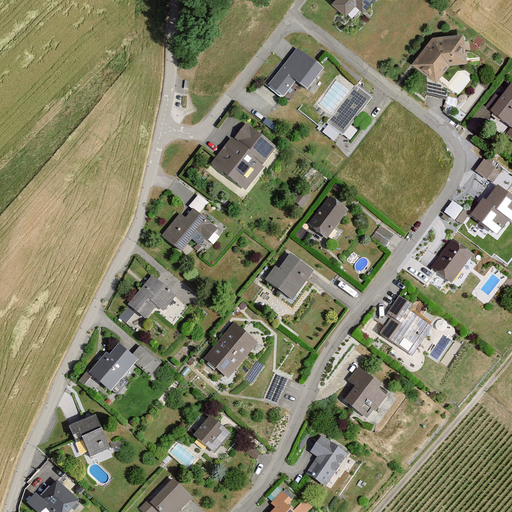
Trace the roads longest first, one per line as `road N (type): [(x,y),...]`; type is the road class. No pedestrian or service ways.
road 1 (residential): [(243,511),(281,459),(301,403),(457,184),(462,157),(349,57),(310,31),(285,26),(147,201)]
road 2 (residential): [(11,511),(62,379),(133,247),(147,201)]
road 3 (residential): [(147,201),(184,0)]
road 4 (track): [(375,511),(480,393)]
